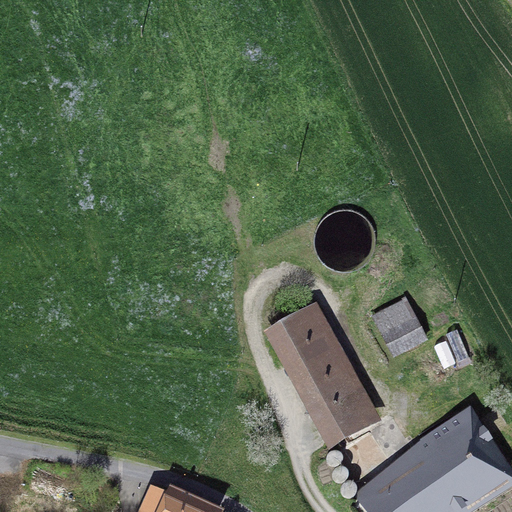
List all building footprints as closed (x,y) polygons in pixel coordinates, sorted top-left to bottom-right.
[(314,299),(262,327),(325,442),(376,414),(314,299)] [(373,318),(391,356),(425,340),(407,302),(373,318)] [(351,490),(366,511),(466,511),(511,481),(511,468),(470,408),(351,490)] [(133,511),(217,511),(166,488),(145,485),(133,511)] [(21,495),(0,489),(0,511),(77,511),(78,507),(22,492),(21,495)]
